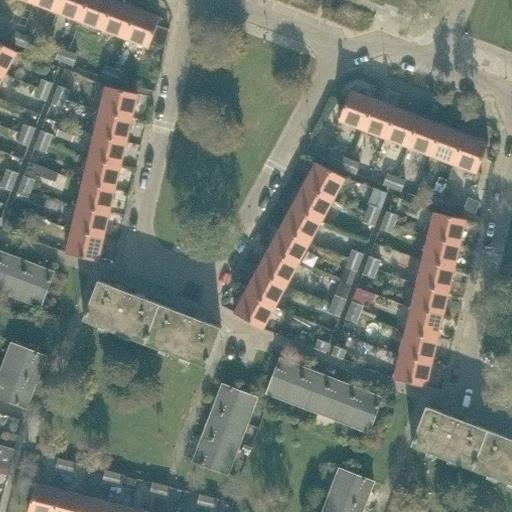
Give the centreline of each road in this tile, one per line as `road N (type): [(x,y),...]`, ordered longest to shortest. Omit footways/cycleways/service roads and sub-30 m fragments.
road 1 (residential): [(196,0),(142,227),(146,251),(194,272),(222,257),(342,49)]
road 2 (residential): [(511,392),(473,375),(469,354),(511,175)]
road 3 (residential): [(342,49),(209,0)]
